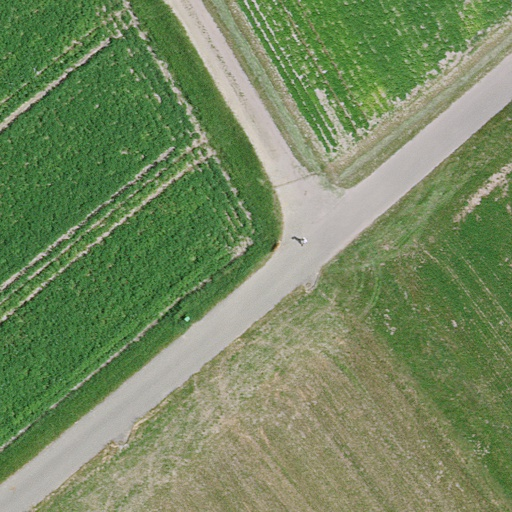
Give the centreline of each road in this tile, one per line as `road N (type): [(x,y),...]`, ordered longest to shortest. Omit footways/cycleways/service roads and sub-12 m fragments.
road 1 (residential): [(511,76),(0,503)]
road 2 (track): [(188,0),(325,235)]
